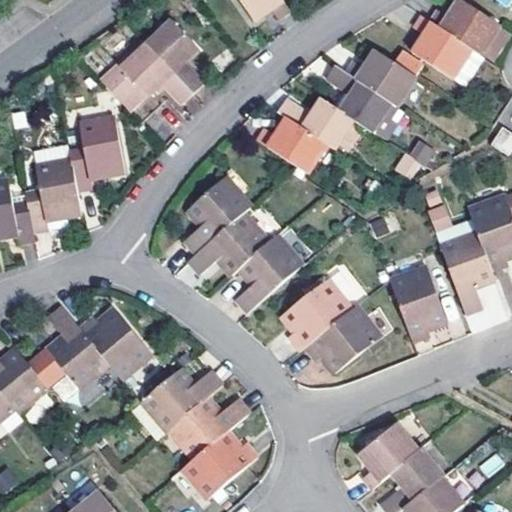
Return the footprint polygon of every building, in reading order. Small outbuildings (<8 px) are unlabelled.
[(268,28),(281,20),(267,0),(224,0),(245,31),(263,19),(268,28)] [(440,14),(432,25),(480,57),(501,28),(461,3),(452,14),(450,17),(448,20),(443,16),(440,14)] [(450,17),(452,14),(447,10),(443,16),(448,20),(450,17)] [(480,57),(432,25),(424,20),(415,32),(425,39),(413,56),(468,92),(488,62),(480,57)] [(166,26),(139,51),(186,100),(197,90),(196,88),(177,67),(191,55),(190,52),(166,26)] [(488,62),(492,65),(511,35),(501,28),(480,57),(488,62)] [(123,117),(148,95),(156,87),(161,93),(176,110),(186,100),(139,51),(97,90),(123,117)] [(356,65),(347,77),(396,110),(417,80),(398,67),(379,54),(366,72),(356,65)] [(398,67),(417,80),(419,81),(426,71),(406,57),(398,67)] [(353,97),(341,115),(354,123),(384,144),(405,115),(396,110),(347,77),(336,69),(328,80),(353,97)] [(154,101),(161,93),(156,87),(148,95),(154,101)] [(288,102),(279,113),(288,119),(327,146),(334,151),(354,123),(341,115),(323,103),(311,118),(288,102)] [(258,142),(292,165),(307,176),(327,146),(288,119),(276,136),(267,130),(258,142)] [(64,165),(69,195),(83,192),(81,185),(116,178),(107,124),(72,131),(77,155),(62,158),(64,165)] [(491,146),(509,157),(511,153),(511,133),(503,128),(491,146)] [(417,167),(420,169),(432,154),(418,145),(407,160),(417,167)] [(417,167),(407,160),(404,158),(396,169),(409,179),(417,167)] [(21,208),(26,237),(40,234),(38,226),(74,219),(69,195),(64,165),(29,173),(33,198),(19,201),(21,208)] [(238,212),(245,206),(219,176),(182,208),(196,224),(178,240),(191,253),(238,212)] [(0,243),(10,242),(12,249),(28,245),(26,237),(21,208),(6,212),(2,187),(0,187),(0,243)] [(511,223),(511,205),(508,195),(463,212),(471,237),(484,273),(496,269),(499,267),(495,254),(503,250),(505,259),(511,256),(511,235),(508,225),(511,223)] [(436,211),(422,216),(428,235),(442,230),(436,211)] [(264,243),(238,212),(191,253),(184,260),(195,274),(212,259),(227,275),(234,269),(264,243)] [(264,243),(234,269),(249,284),(230,299),(242,313),(297,266),(272,237),(264,243)] [(433,249),(456,319),(461,317),(474,312),(466,289),(487,282),(484,273),(471,237),(433,249)] [(421,272),(384,284),(405,345),(421,338),(419,333),(417,326),(439,318),(421,272)] [(298,347),(346,312),(324,282),(282,312),(294,327),(288,332),(282,336),(293,350),(298,347)] [(350,309),(346,312),(298,347),(308,362),(314,358),(320,354),(333,370),(352,356),(374,340),(350,309)] [(276,315),(288,332),(294,327),(282,312),(276,315)] [(100,370),(71,335),(54,314),(39,327),(53,345),(37,358),(69,396),(100,370)] [(106,318),(90,331),(93,336),(110,323),(106,318)] [(442,325),(439,318),(417,326),(419,333),(442,325)] [(82,327),(71,335),(100,370),(112,385),(142,360),(110,323),(93,336),(90,331),(85,325),(82,327)] [(374,340),(352,356),(357,362),(379,346),(374,340)] [(327,374),(333,370),(320,354),(314,358),(327,374)] [(42,393),(11,356),(0,364),(0,401),(9,413),(13,417),(42,393)] [(160,435),(162,434),(198,402),(214,387),(203,374),(185,389),(173,374),(135,406),(160,435)] [(0,420),(9,413),(0,401),(0,420)] [(188,464),(214,441),(220,436),(242,417),(229,402),(210,417),(198,402),(162,434),(188,464)] [(357,479),(367,491),(386,475),(411,453),(387,425),(351,456),(365,472),(357,479)] [(227,454),(232,450),(220,436),(214,441),(227,454)] [(188,464),(176,474),(200,503),(250,461),(236,446),(232,450),(227,454),(214,441),(188,464)] [(411,453),(386,475),(394,484),(399,491),(393,496),(377,509),(379,511),(396,511),(400,509),(436,479),(439,477),(415,450),(411,453)] [(498,454),(478,465),(485,477),(505,466),(498,454)] [(10,470),(0,474),(0,490),(1,492),(16,485),(10,470)] [(452,511),(459,506),(436,479),(400,509),(402,511),(452,511)] [(399,491),(394,484),(388,489),(393,496),(399,491)] [(107,511),(95,497),(76,511),(107,511)]
